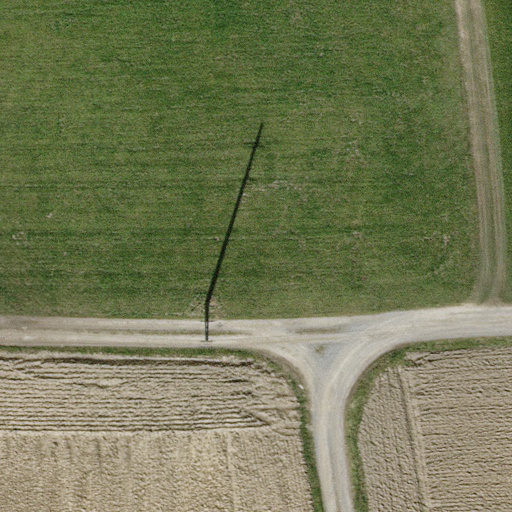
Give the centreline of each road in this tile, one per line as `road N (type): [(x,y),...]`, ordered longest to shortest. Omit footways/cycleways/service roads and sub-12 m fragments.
road 1 (track): [(316,333),(0,326)]
road 2 (track): [(511,326),(316,333)]
road 3 (track): [(349,511),(316,333)]
